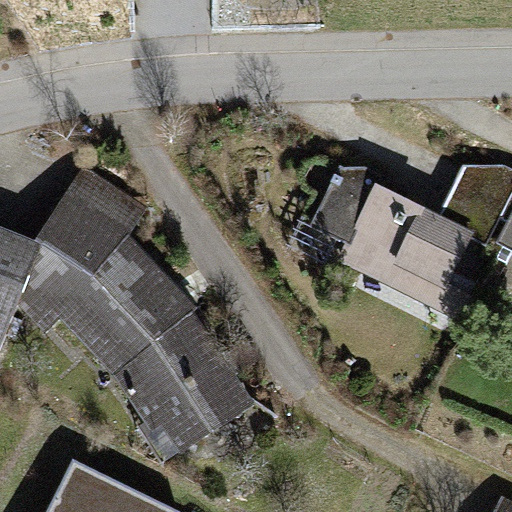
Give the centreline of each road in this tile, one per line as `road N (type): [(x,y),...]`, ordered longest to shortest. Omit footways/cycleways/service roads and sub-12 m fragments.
road 1 (residential): [(454,494),(259,355),(125,89)]
road 2 (residential): [(125,89),(511,76)]
road 3 (residential): [(0,115),(125,89)]
